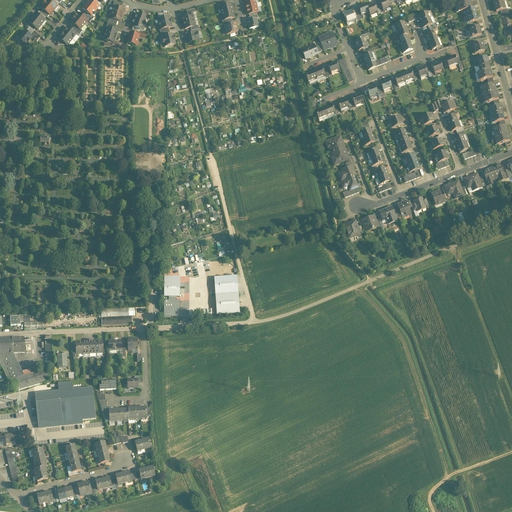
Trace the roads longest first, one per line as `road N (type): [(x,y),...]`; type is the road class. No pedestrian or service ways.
road 1 (track): [(283,0),(340,241),(370,280)]
road 2 (residential): [(511,222),(254,322)]
road 3 (unclassified): [(211,154),(254,322)]
road 4 (track): [(451,245),(511,399)]
road 5 (residential): [(144,328),(0,334)]
